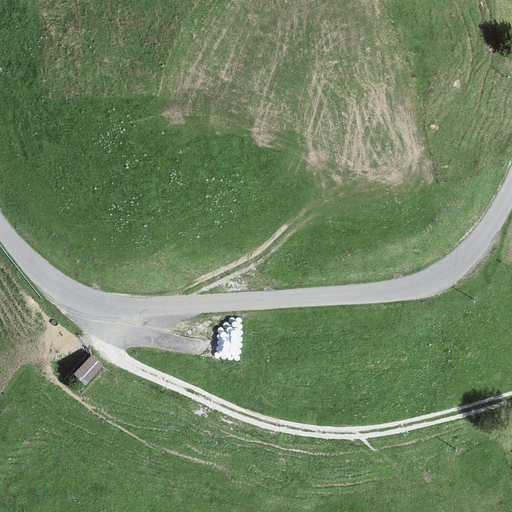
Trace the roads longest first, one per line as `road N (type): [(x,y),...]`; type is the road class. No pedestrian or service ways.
road 1 (unclassified): [(0,227),(47,278),(78,297),(164,307),(440,280),(480,251),(511,198)]
road 2 (track): [(78,297),(92,330),(132,369),(309,433),(394,434),(511,400)]
